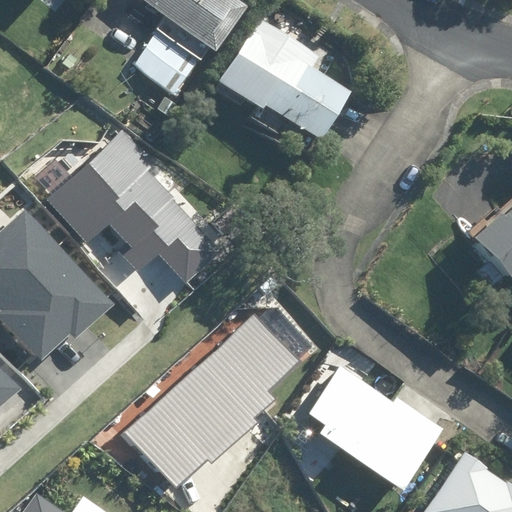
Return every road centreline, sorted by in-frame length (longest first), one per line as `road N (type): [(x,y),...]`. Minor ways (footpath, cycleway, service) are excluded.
road 1 (residential): [(511,425),(349,314),(336,278),(347,230),(462,30)]
road 2 (residential): [(0,457),(148,322)]
